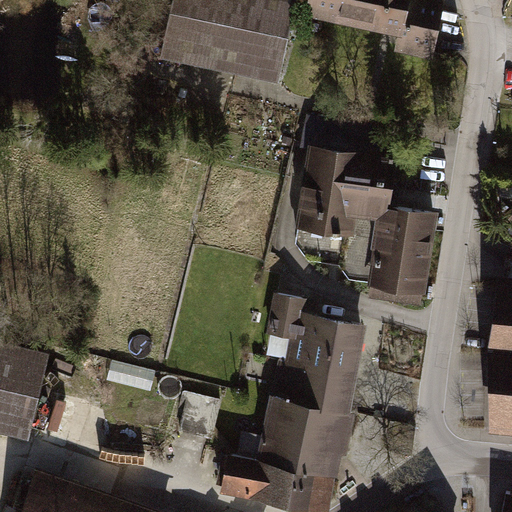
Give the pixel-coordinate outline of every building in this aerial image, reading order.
[(172,0),(162,52),(279,77),(295,3),(295,0),(172,0)] [(331,11),(332,9),(403,25),(398,45),(432,52),(442,0),(295,0),(295,3),(331,11)] [(133,99),(118,96),(114,115),(129,118),(133,99)] [(313,143),(306,192),(386,204),(394,157),(378,153),(381,134),(353,130),(354,122),(308,115),(302,141),(313,143)] [(433,211),(386,204),(306,192),(298,240),(310,255),(324,257),(334,250),(342,251),(341,260),(351,275),(373,278),(371,293),(420,300),(433,211)] [(493,345),(494,423),(511,424),(511,256),(507,254),(493,345)] [(296,335),(292,361),(352,374),(361,325),(301,313),(304,297),(278,293),(271,330),(296,335)] [(0,352),(0,416),(30,424),(45,363),(0,352)] [(330,479),(352,374),(292,361),(283,360),(262,457),(311,468),(310,474),(330,479)] [(181,427),(212,435),(221,399),(190,391),(181,427)] [(233,452),(226,484),(326,503),(330,479),(310,474),(311,468),(262,457),(233,452)] [(125,511),(36,481),(25,511),(125,511)] [(511,511),(511,496),(510,496),(511,491),(507,490),(502,511),(511,511)]
